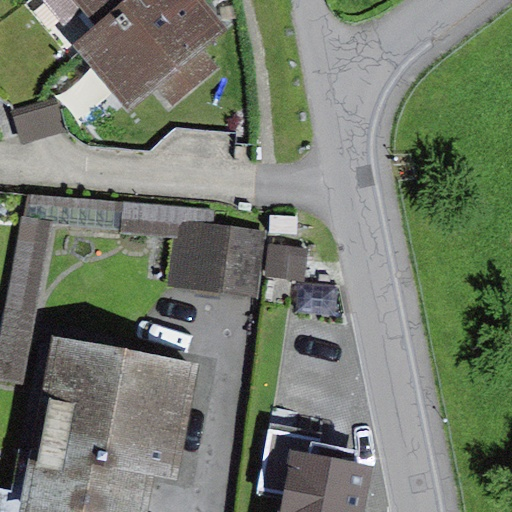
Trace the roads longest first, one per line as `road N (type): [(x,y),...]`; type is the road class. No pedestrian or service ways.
road 1 (residential): [(418,511),(328,87)]
road 2 (residential): [(328,87),(444,0)]
